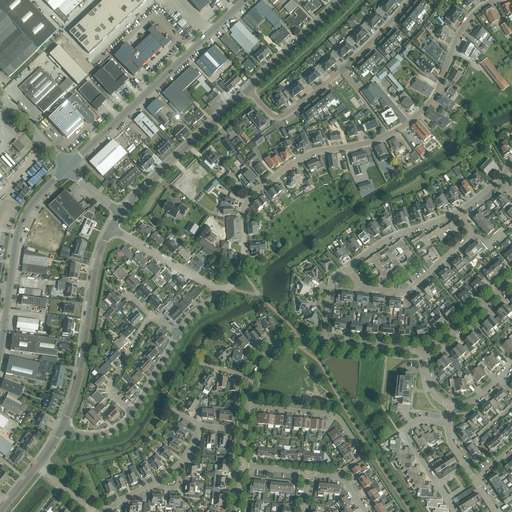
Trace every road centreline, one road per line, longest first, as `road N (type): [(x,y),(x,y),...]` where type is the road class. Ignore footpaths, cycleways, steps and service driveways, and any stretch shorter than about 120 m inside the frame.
road 1 (unclassified): [(222,292),(241,266),(246,199),(304,157),(379,140),(423,111),(458,33),(494,0)]
road 2 (unclassified): [(68,166),(244,0)]
road 3 (residential): [(246,89),(282,114),(408,0)]
road 4 (unclassified): [(61,428),(76,396),(110,228)]
road 5 (unclassified): [(119,213),(246,89)]
road 6 (residential): [(348,266),(365,287),(408,290),(467,238),(458,212)]
road 7 (unclassified): [(5,321),(22,219),(68,166)]
road 8 (residential): [(338,475),(361,457),(339,419),(248,405)]
road 9 (residential): [(455,511),(404,432),(417,420),(448,420)]
road 10 (residential): [(222,292),(110,228)]
road 11 (unclassified): [(246,89),(337,0)]
road 12 (residential): [(348,266),(384,240),(458,212)]
